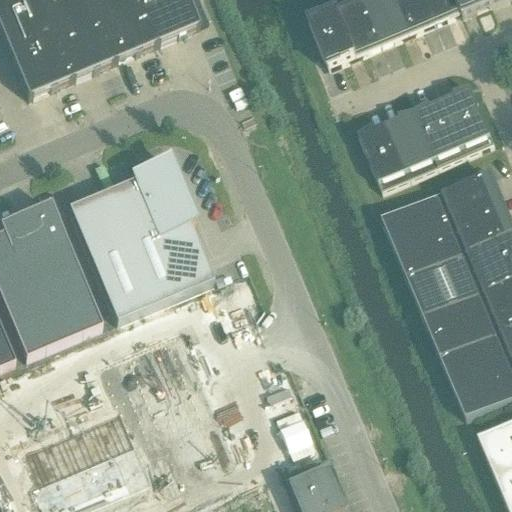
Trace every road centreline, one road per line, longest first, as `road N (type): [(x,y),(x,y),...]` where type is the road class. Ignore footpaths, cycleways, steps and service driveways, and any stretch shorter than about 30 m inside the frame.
road 1 (unclassified): [(382,511),(228,137),(214,120),(167,108),(0,177)]
road 2 (unclassified): [(341,114),(475,59)]
